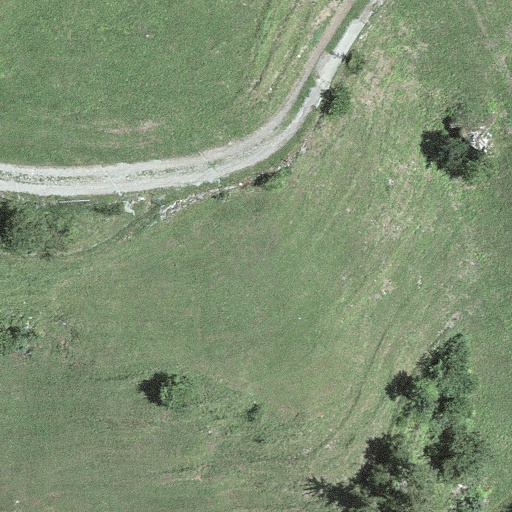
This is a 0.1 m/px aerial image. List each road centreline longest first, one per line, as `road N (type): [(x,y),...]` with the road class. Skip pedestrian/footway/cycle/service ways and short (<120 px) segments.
road 1 (track): [(362,0),(301,105),(258,148),(197,171)]
road 2 (track): [(197,171),(105,180),(0,176)]
